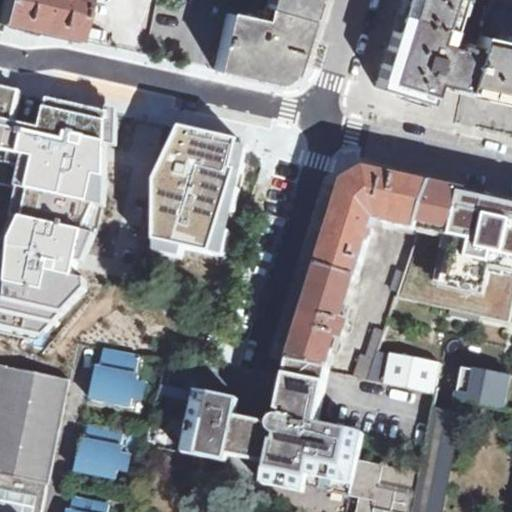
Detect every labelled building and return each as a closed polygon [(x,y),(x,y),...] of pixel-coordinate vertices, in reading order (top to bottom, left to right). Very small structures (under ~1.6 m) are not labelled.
[(1,0),(0,9),(0,22),(23,27),(39,31),(43,32),(54,34),(75,39),(83,0),(1,0)] [(241,0),(231,0),(229,11),(239,14),(241,0)] [(269,0),(267,8),(307,20),(313,0),(269,0)] [(402,0),(375,87),(427,103),(434,83),(463,89),(475,49),(460,45),(458,48),(448,44),(452,31),(460,0),(402,0)] [(307,20),(267,8),(264,19),(239,14),(229,11),(228,11),(214,70),(269,82),(292,69),(307,20)] [(475,49),(463,89),(505,98),(511,99),(511,42),(480,36),(475,49)] [(18,92),(0,87),(0,149),(10,150),(18,92)] [(116,115),(40,99),(38,122),(16,120),(10,150),(27,153),(0,255),(0,331),(41,346),(88,289),(108,210),(116,115)] [(239,135),(168,120),(143,236),(214,251),(239,135)] [(319,267),(359,278),(376,222),(384,223),(383,227),(417,235),(434,185),(367,170),(346,183),(319,267)] [(435,405),(456,410),(459,398),(509,409),(511,393),(511,201),(434,184),(434,185),(417,235),(404,274),(398,290),(385,332),(370,379),(438,394),(435,405)] [(289,362),(330,371),(340,339),(345,340),(347,333),(352,335),(355,326),(346,324),(359,278),(319,267),(290,359),(289,362)] [(398,290),(404,274),(398,272),(392,288),(398,290)] [(370,379),(385,332),(377,329),(369,356),(362,353),(355,376),(370,379)] [(132,354),(105,348),(101,367),(128,373),(132,354)] [(140,355),(132,354),(128,373),(101,367),(99,367),(92,400),(108,404),(109,399),(115,401),(114,405),(130,409),(133,398),(142,400),(146,383),(137,382),(138,374),(136,374),(140,355)] [(289,362),(279,412),(283,413),(282,418),(280,417),(279,417),(277,418),(275,419),(273,421),(272,422),(271,425),(236,418),(240,400),(198,392),(184,453),(227,462),(268,471),(265,484),(304,492),(305,486),(361,498),(358,511),(410,511),(419,473),(359,460),(365,434),(319,424),(330,371),(289,362)] [(0,473),(50,484),(71,381),(8,367),(0,364),(0,473)] [(511,511),(511,409),(509,409),(459,398),(456,410),(435,405),(414,511),(511,511)] [(116,432),(89,427),(86,440),(113,445),(116,432)] [(116,432),(113,445),(86,440),(84,439),(77,473),(94,476),(95,471),(101,473),(100,477),(115,481),(118,471),(127,473),(131,456),(122,453),(123,447),(121,447),(124,434),(116,432)] [(0,511),(44,511),(50,484),(0,473),(0,511)] [(100,511),(102,504),(75,499),(72,511),(73,511),(100,511)]
